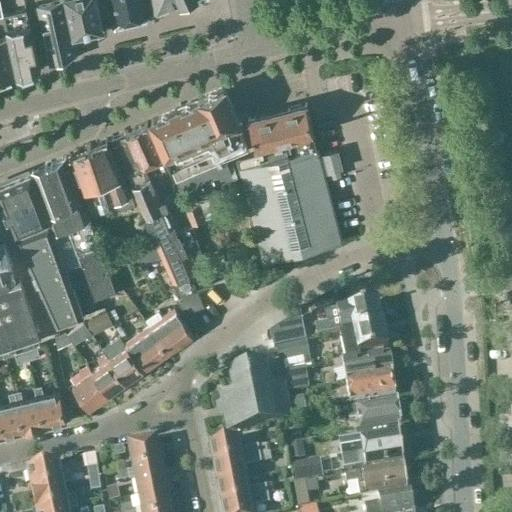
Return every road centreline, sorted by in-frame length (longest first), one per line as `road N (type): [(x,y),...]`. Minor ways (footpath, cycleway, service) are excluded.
road 1 (residential): [(175,388),(250,315),(311,277),(389,248),(437,243)]
road 2 (residential): [(466,511),(437,243)]
road 3 (residential): [(437,243),(402,19)]
road 4 (residential): [(0,454),(117,423),(175,388)]
road 5 (residential): [(90,89),(248,50)]
road 6 (residential): [(248,50),(402,19)]
road 7 (residential): [(0,166),(85,134),(90,89)]
road 8 (residential): [(206,511),(175,388)]
